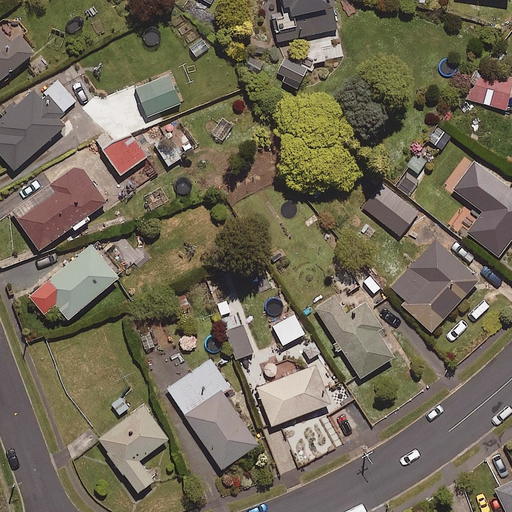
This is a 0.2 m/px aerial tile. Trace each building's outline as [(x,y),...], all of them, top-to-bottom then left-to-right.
[(276,38),(334,28),(328,0),(283,0),(286,16),(272,18),(276,38)] [(10,40),(0,27),(0,77),(34,50),(20,32),(10,40)] [(306,68),(290,61),(281,80),(297,87),(306,68)] [(75,100),(56,79),(38,94),(33,88),(0,117),(0,153),(13,168),(65,123),(58,115),(75,100)] [(510,90),(473,83),(470,101),(507,108),(510,90)] [(182,156),(167,131),(153,139),(168,164),(182,156)] [(146,155),(131,132),(104,150),(119,173),(146,155)] [(105,201),(78,163),(12,211),(39,248),(72,225),(74,228),(88,218),(86,215),(105,201)] [(511,181),(508,186),(487,169),(465,196),(483,211),(467,231),(498,256),(511,237),(511,181)] [(418,212),(381,182),(363,205),(399,235),(418,212)] [(478,279),(434,238),(390,285),(405,299),(401,303),(431,331),(478,279)] [(118,276),(91,243),(28,295),(43,313),(55,303),(67,318),(118,276)] [(360,377),(392,356),(377,332),(383,328),(366,301),(346,314),(335,295),(316,307),(360,377)] [(253,352),(239,311),(220,318),(235,358),(253,352)] [(304,332),(295,314),(273,325),(282,344),(304,332)] [(229,387),(210,359),(167,388),(221,468),(257,443),(222,391),(229,387)] [(329,403),(315,365),(255,388),(269,426),(329,403)] [(167,437),(143,405),(98,439),(137,491),(153,479),(138,459),(167,437)] [(511,511),(511,479),(496,487),(507,511),(511,511)]
